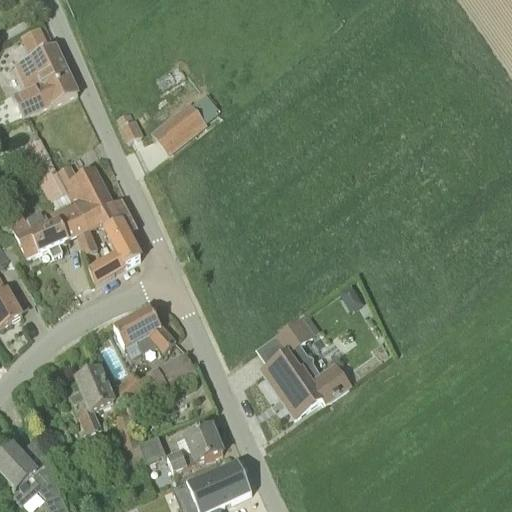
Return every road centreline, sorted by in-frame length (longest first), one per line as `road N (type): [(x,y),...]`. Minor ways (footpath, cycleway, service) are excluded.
road 1 (unclassified): [(163,278),(50,0)]
road 2 (unclassified): [(274,511),(163,278)]
road 3 (residential): [(0,390),(75,323),(163,278)]
